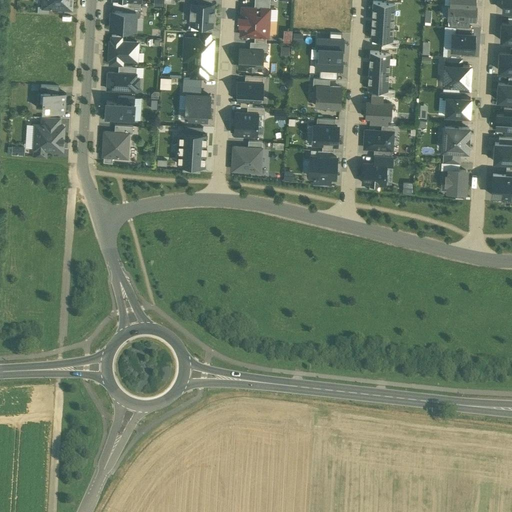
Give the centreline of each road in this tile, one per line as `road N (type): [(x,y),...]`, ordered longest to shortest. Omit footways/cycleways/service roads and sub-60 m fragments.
road 1 (secondary): [(511,411),(184,374)]
road 2 (residential): [(490,0),(475,258)]
road 3 (unclassified): [(91,0),(79,172),(108,224)]
road 4 (residential): [(346,229),(356,0)]
road 5 (residential): [(217,202),(229,0)]
road 6 (track): [(61,351),(79,172)]
road 7 (track): [(53,511),(61,370)]
road 8 (residential): [(346,229),(475,258)]
road 9 (residential): [(217,202),(346,229)]
